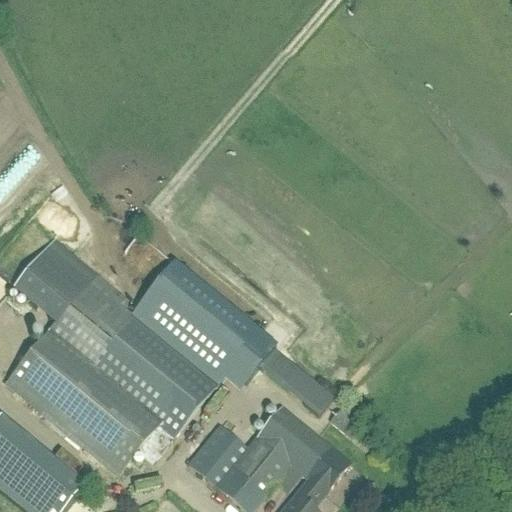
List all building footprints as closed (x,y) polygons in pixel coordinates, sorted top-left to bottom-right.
[(119,483),(137,461),(152,472),(172,446),(171,445),(217,391),(119,311),(125,303),(54,244),(11,295),(53,330),(5,387),(119,483)] [(136,259),(152,278),(168,265),(152,246),(136,259)] [(140,310),(226,380),(260,338),(174,268),(140,310)] [(259,374),(317,422),(334,402),(275,354),(259,374)] [(287,511),(314,511),(315,511),(324,499),(324,500),(349,468),(282,413),(256,444),(256,443),(247,454),(219,432),(187,470),(237,511),(256,511),(290,472),(310,488),(302,499),(299,497),(287,511)] [(329,428),(351,445),(361,432),(340,415),(329,428)] [(1,424),(0,425),(0,496),(19,511),(69,511),(85,494),(1,424)]
